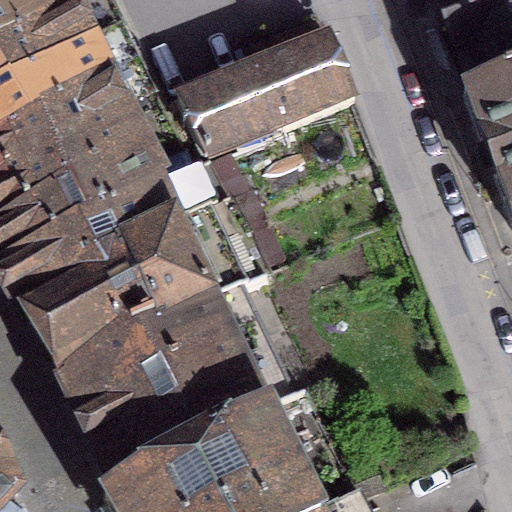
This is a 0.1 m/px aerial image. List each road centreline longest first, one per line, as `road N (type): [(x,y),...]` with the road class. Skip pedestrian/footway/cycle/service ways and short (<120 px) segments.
road 1 (residential): [(511,438),(347,0)]
road 2 (residential): [(0,370),(70,511)]
